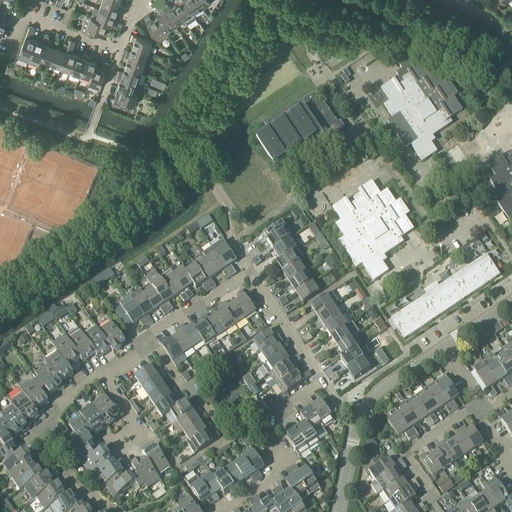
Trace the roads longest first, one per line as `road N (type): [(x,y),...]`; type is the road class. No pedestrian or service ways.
road 1 (residential): [(110,511),(35,441),(57,413),(105,378)]
road 2 (residential): [(228,511),(282,470),(261,420),(323,381)]
road 3 (residential): [(10,52),(24,15),(119,48),(137,0)]
road 4 (residential): [(201,456),(228,438),(194,388),(185,394),(146,341)]
road 5 (residential): [(440,511),(405,453),(477,401)]
road 6 (residential): [(323,381),(250,272)]
road 7 (residential): [(146,341),(250,272)]
